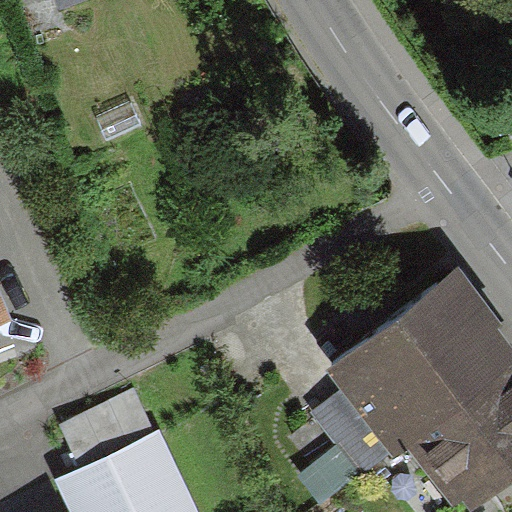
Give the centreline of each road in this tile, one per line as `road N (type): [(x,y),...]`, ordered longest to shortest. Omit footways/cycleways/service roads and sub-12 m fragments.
road 1 (residential): [(511,271),(314,0)]
road 2 (residential): [(83,374),(0,176)]
